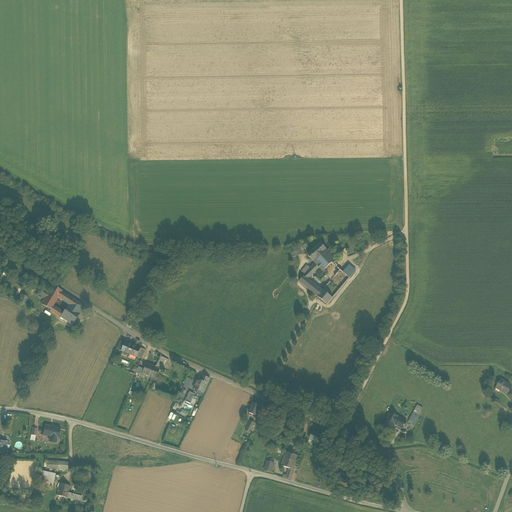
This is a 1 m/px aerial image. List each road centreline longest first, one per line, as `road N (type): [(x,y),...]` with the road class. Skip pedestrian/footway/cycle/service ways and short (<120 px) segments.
road 1 (residential): [(404,511),(392,469),(364,444),(163,353),(0,249)]
road 2 (track): [(401,0),(406,299),(337,430)]
road 3 (residential): [(0,409),(68,418),(404,511)]
